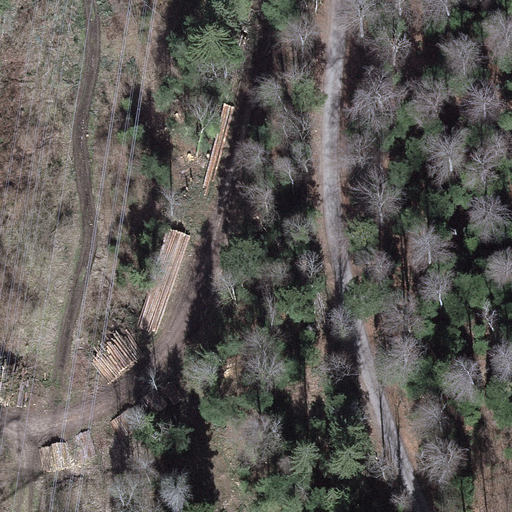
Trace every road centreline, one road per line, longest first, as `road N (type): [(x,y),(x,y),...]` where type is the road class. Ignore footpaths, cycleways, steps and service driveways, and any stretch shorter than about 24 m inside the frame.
road 1 (track): [(0,422),(58,423),(88,412),(175,344),(211,263),(283,0)]
road 2 (unclassified): [(339,0),(343,220),(361,330),(428,511)]
